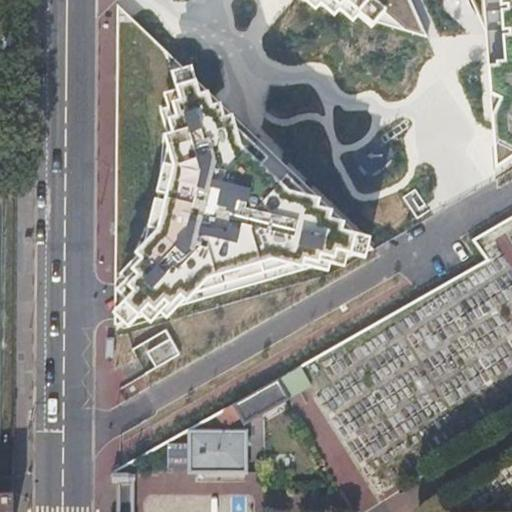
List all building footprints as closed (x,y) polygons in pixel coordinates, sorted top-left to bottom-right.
[(125,0),(116,0),(114,334),(212,293),(222,287),(231,277),(237,265),(240,247),(265,256),(330,245),(336,228),(252,127),(125,0)] [(312,0),(418,34),(403,0),(312,0)] [(511,143),(511,0),(463,0),(466,4),(480,3),(478,79),(471,92),(476,147),(476,166),(511,143)] [(173,355),(180,351),(172,336),(149,349),(157,364),(173,355)] [(311,385),(299,365),(231,403),(243,423),(311,385)] [(188,471),(245,471),(245,431),(189,430),(188,471)] [(113,472),(112,472),(112,482),(117,482),(117,511),(131,511),(132,480),(134,480),(134,474),(131,473),(128,472),(113,472)] [(0,511),(11,511),(11,493),(0,493),(0,511)]
